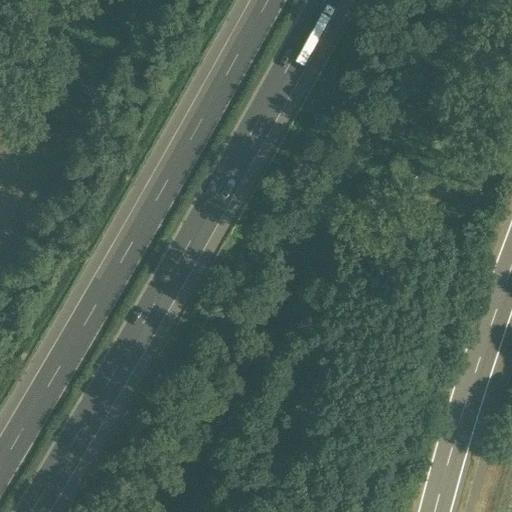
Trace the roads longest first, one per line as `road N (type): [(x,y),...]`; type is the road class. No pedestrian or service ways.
road 1 (motorway): [(37,511),(318,0)]
road 2 (motorway): [(263,0),(0,468)]
road 3 (track): [(164,511),(291,297),(378,231),(511,169)]
road 4 (unclassified): [(436,511),(511,271)]
